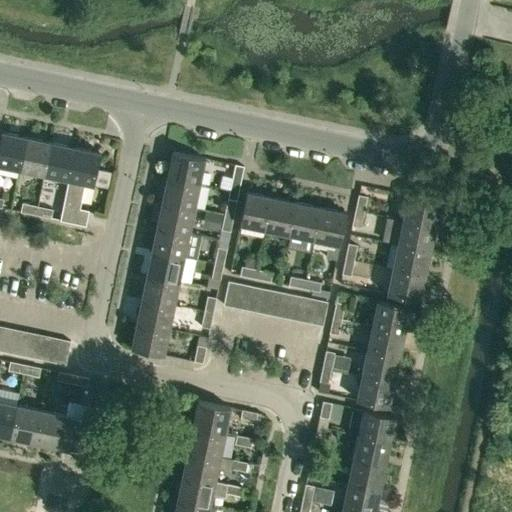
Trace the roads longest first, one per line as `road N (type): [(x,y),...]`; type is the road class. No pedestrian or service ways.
road 1 (residential): [(278,511),(293,409),(275,397),(110,366),(91,344),(144,105)]
road 2 (residential): [(446,120),(427,151),(400,157),(144,105)]
road 3 (residential): [(144,105),(0,75)]
road 4 (residential): [(446,120),(470,0)]
